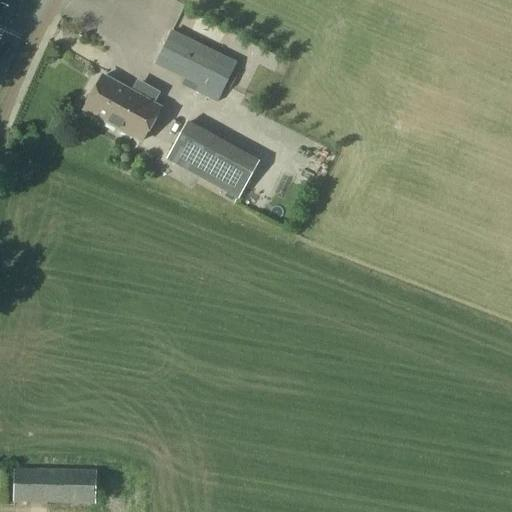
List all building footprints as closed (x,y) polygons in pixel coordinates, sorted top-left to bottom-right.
[(228,34),(337,88),(347,69),(314,53),(316,50),(282,33),(295,8),(279,0),(228,0),(226,6),(212,0),(183,0),(177,12),(205,26),(201,36),(222,46),(228,34)] [(171,30),(153,65),(195,85),(193,90),(215,101),(217,96),(235,60),(171,30)] [(364,105),(396,103),(395,75),(363,76),(364,105)] [(140,142),(159,107),(103,76),(84,111),(140,142)] [(219,184),(220,184),(242,196),(259,166),(236,154),(231,151),(232,150),(185,124),(168,155),(219,184)] [(96,470),(14,468),(13,502),(95,504),(96,470)] [(117,511),(118,486),(100,486),(100,509),(81,510),(81,511),(117,511)]
